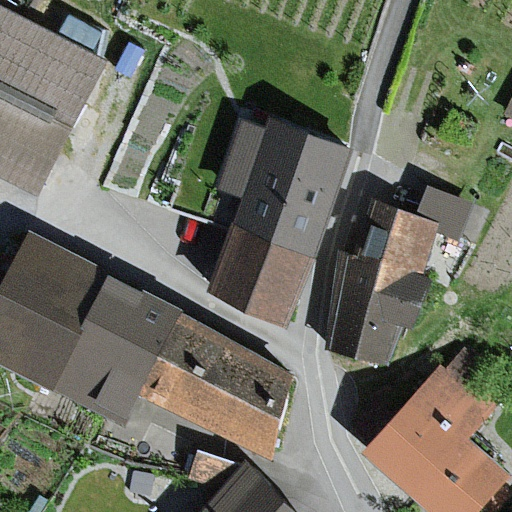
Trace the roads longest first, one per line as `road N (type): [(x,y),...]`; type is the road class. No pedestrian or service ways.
road 1 (unclassified): [(360,511),(322,443),(314,360),(383,54),(405,0)]
road 2 (track): [(0,202),(314,360)]
